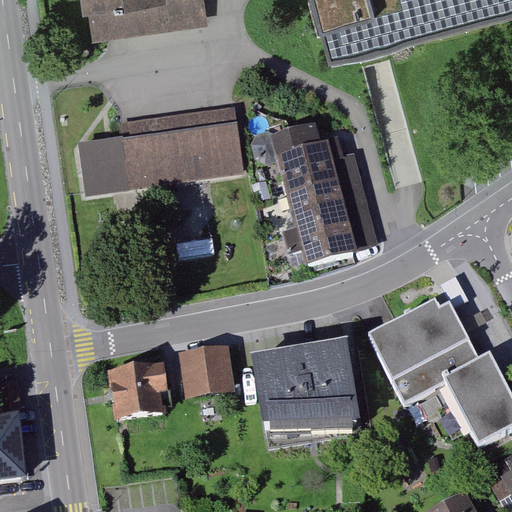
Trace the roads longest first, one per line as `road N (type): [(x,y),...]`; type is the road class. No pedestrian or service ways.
road 1 (residential): [(50,350),(282,313),(395,273),(475,224)]
road 2 (secondary): [(3,0),(38,263)]
road 3 (secondary): [(50,350),(71,511)]
